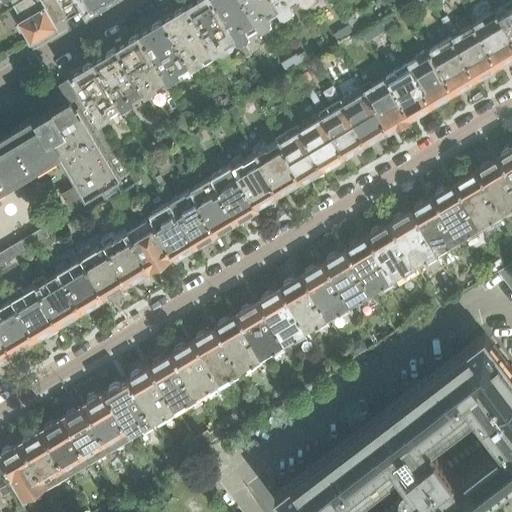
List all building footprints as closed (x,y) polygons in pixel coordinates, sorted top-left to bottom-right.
[(66,15),(57,0),(2,0),(4,3),(9,0),(12,0),(23,18),(20,20),(31,40),(56,25),(54,22),(66,15)] [(77,13),(98,0),(82,0),(84,2),(74,8),(77,13)] [(192,0),(185,5),(213,51),(214,50),(225,69),(235,63),(224,44),(236,37),(214,0),(192,0)] [(214,0),(236,37),(236,38),(242,48),(247,45),(243,38),(248,35),(249,31),(248,29),(258,23),(258,22),(245,0),(214,0)] [(245,0),(258,22),(258,23),(269,42),(273,39),(265,25),(270,22),(271,17),(270,15),(279,10),(280,9),(274,0),(245,0)] [(274,0),(280,9),(279,10),(280,12),(282,12),(289,25),(293,22),(287,11),(293,8),(294,4),(292,2),(295,0),(274,0)] [(511,0),(510,0),(495,10),(511,36),(511,0)] [(170,13),(163,17),(191,64),(213,51),(185,5),(170,13)] [(511,36),(495,10),(473,23),(497,62),(505,57),(511,57),(511,55),(511,36)] [(362,28),(353,14),(345,19),(355,33),(360,30),(362,28)] [(497,62),(473,23),(460,30),(456,24),(453,25),(446,15),(440,18),(451,35),(475,74),(483,71),(489,70),(494,67),(496,62),(497,62)] [(163,17),(139,32),(167,78),(191,64),(163,17)] [(366,41),(386,29),(380,18),(362,28),(360,30),(366,41)] [(352,32),(345,20),(330,29),(337,41),(352,32)] [(366,41),(360,30),(355,33),(350,36),(354,42),(360,44),(364,41),(365,42),(366,41)] [(139,32),(118,45),(145,91),(167,78),(139,32)] [(475,74),(451,35),(429,48),(453,88),(461,83),(467,83),(472,80),(474,75),(475,74)] [(118,45),(94,59),(121,106),(145,91),(118,45)] [(453,88),(429,48),(407,62),(431,101),(440,96),(445,96),(450,93),(452,88),(453,88)] [(331,65),(324,53),(318,57),(325,69),(331,65)] [(94,59),(72,72),(77,82),(99,119),(121,106),(94,59)] [(431,101),(407,62),(385,75),(409,114),(418,109),(423,109),(428,106),(430,101),(431,101)] [(409,114),(385,75),(371,83),(369,80),(362,84),(388,127),(396,122),(401,122),(406,119),(408,114),(409,114)] [(0,183),(58,149),(79,184),(65,192),(67,196),(72,204),(86,195),(86,196),(120,176),(78,106),(76,107),(71,99),(75,97),(67,83),(66,80),(43,94),(51,107),(40,114),(39,112),(0,134),(0,183)] [(179,88),(174,80),(170,83),(175,91),(179,88)] [(388,127),(362,84),(340,97),(367,140),(375,134),(379,135),(385,132),(386,128),(388,127)] [(320,102),(314,91),(309,94),(315,104),(320,102)] [(367,140),(340,97),(319,110),(345,152),(354,147),(358,148),(363,145),(364,141),(367,140)] [(133,115),(127,105),(123,108),(129,117),(133,115)] [(345,152),(319,110),(297,123),(324,165),(332,160),(336,161),(342,157),(343,153),(345,152)] [(279,124),(275,117),(267,122),(272,129),(279,124)] [(302,178),(278,138),(277,139),(266,145),(263,140),(253,145),(250,140),(254,138),(245,123),(239,127),(254,152),(256,150),(279,190),(286,186),(287,186),(292,187),(301,182),(302,178)] [(324,165),(297,123),(275,136),(277,139),(278,138),(302,178),(311,173),(315,173),(320,170),(322,166),(324,165)] [(511,147),(511,148),(508,147),(502,151),(501,154),(499,155),(511,177),(511,147)] [(279,190),(256,150),(254,152),(243,158),(240,153),(229,160),(231,163),(233,162),(256,203),(257,203),(264,199),(264,200),(269,201),(278,196),(279,191),(279,190)] [(139,161),(135,153),(124,160),(128,167),(139,161)] [(511,207),(511,177),(499,155),(490,161),(486,160),(480,164),(479,167),(477,168),(503,213),(511,207)] [(233,162),(231,163),(211,175),(237,218),(246,213),(249,213),(255,210),(256,207),(258,205),(257,203),(256,203),(233,162)] [(503,213),(477,168),(468,174),(464,173),(459,177),(457,180),(455,181),(481,226),(499,215),(504,224),(510,234),(511,232),(511,226),(509,221),(503,213)] [(171,192),(161,174),(157,177),(167,195),(171,192)] [(237,218),(211,175),(191,187),(217,230),(225,225),(228,225),(234,222),(235,219),(237,218)] [(481,226),(455,181),(446,187),(443,186),(437,190),(435,193),(433,194),(460,238),(481,226)] [(217,230),(191,187),(170,199),(196,242),(205,237),(208,238),(213,234),(214,231),(217,230)] [(460,238),(433,194),(425,200),(421,199),(415,203),(414,206),(411,207),(438,251),(460,238)] [(121,207),(115,195),(110,199),(116,210),(121,207)] [(196,242),(170,199),(148,212),(149,214),(174,254),(175,255),(184,249),(187,250),(193,247),(194,244),(196,242)] [(438,251),(411,207),(403,213),(399,212),(393,216),(392,220),(390,221),(416,264),(438,251)] [(96,208),(87,213),(92,221),(101,217),(96,208)] [(174,254),(149,214),(137,221),(135,218),(124,225),(126,228),(128,228),(151,266),(158,262),(159,263),(163,264),(174,258),(174,254)] [(416,264),(390,221),(381,226),(377,226),(371,229),(370,233),(368,234),(394,277),(416,264)] [(74,231),(68,222),(63,225),(68,234),(74,231)] [(32,244),(40,240),(49,234),(50,234),(44,225),(27,235),(32,244)] [(151,266),(128,228),(126,228),(114,236),(112,232),(101,238),(104,242),(128,280),(135,276),(136,276),(141,278),(151,272),(151,267),(151,266)] [(53,241),(49,234),(40,240),(44,246),(53,241)] [(394,277),(368,234),(359,239),(356,238),(350,242),(348,246),(346,247),(372,290),(394,277)] [(104,242),(91,250),(89,246),(78,252),(81,256),(82,255),(105,294),(112,289),(113,290),(118,292),(128,285),(128,281),(128,280),(104,242)] [(372,290),(346,247),(338,252),(334,252),(328,255),(326,259),(324,260),(350,303),(372,290)] [(471,256),(465,247),(461,250),(466,259),(471,256)] [(29,259),(24,249),(17,253),(23,263),(29,259)] [(106,294),(105,294),(82,255),(81,256),(68,263),(66,259),(56,266),(58,269),(82,308),(90,303),(90,304),(95,305),(105,299),(106,294)] [(350,303),(324,260),(316,265),(312,264),(306,268),(305,272),(303,273),(329,315),(350,303)] [(511,261),(499,269),(511,286),(511,261)] [(82,308),(58,269),(45,277),(43,273),(32,279),(35,284),(36,283),(59,321),(67,317),(67,318),(72,319),(82,313),(83,308),(82,308)] [(329,315),(303,273),(294,278),(290,277),(284,281),(283,285),(281,286),(306,329),(329,315)] [(59,321),(36,283),(35,284),(23,291),(20,287),(9,293),(12,297),(36,335),(44,330),(44,331),(49,333),(59,327),(60,322),(59,321)] [(306,329),(281,286),(272,291),(268,290),(262,294),(261,298),(259,299),(285,342),(306,329)] [(405,296),(399,286),(394,289),(400,299),(405,296)] [(450,297),(444,288),(435,293),(441,302),(450,297)] [(440,304),(435,296),(424,302),(429,310),(440,304)] [(36,335),(12,297),(0,304),(0,303),(0,327),(13,349),(21,344),(21,345),(26,346),(36,341),(37,336),(36,335)] [(285,342),(259,299),(250,304),(247,303),(241,307),(239,311),(237,312),(263,355),(285,342)] [(263,355),(237,312),(229,317),(225,317),(219,320),(218,324),(215,325),(241,368),(263,355)] [(241,368),(215,325),(207,330),(203,329),(197,333),(196,337),(194,338),(219,381),(241,368)] [(13,349),(0,327),(0,359),(3,360),(13,354),(14,349),(13,349)] [(473,510),(511,480),(511,367),(490,338),(485,332),(478,337),(366,422),(357,430),(281,487),(275,492),(278,496),(290,511),(471,511),(473,511),(472,510),(473,510)] [(219,381),(194,338),(185,343),(181,343),(175,346),(174,350),(172,351),(197,394),(219,381)] [(197,394),(172,351),(163,356),(159,355),(153,359),(152,363),(150,364),(175,407),(197,394)] [(175,407),(150,364),(141,369),(137,368),(131,372),(130,376),(128,377),(154,420),(175,407)] [(321,376),(316,368),(304,375),(309,383),(321,376)] [(154,420),(128,377),(119,382),(116,381),(110,385),(108,389),(106,389),(132,433),(154,420)] [(295,391),(287,379),(279,384),(287,396),(295,391)] [(132,433),(106,389),(97,395),(94,395),(88,398),(87,401),(85,402),(110,446),(132,433)] [(110,446),(85,402),(76,407),(72,407),(67,411),(65,414),(63,415),(90,458),(110,446)] [(242,423),(235,411),(227,415),(234,428),(242,423)] [(90,458),(63,415),(55,420),(51,420),(45,423),(44,426),(42,428),(68,471),(90,458)] [(68,471),(42,428),(33,433),(30,433),(24,436),(23,439),(21,440),(47,484),(68,471)] [(211,441),(206,433),(195,440),(200,448),(211,441)] [(47,484),(21,440),(12,445),(9,445),(3,449),(1,452),(0,452),(0,454),(25,497),(47,484)] [(188,455),(183,447),(172,453),(177,461),(188,455)] [(10,480),(0,463),(0,485),(9,481),(10,480)] [(101,479),(92,465),(88,468),(97,481),(98,480),(102,486),(104,485),(101,479)] [(14,489),(9,481),(0,485),(0,490),(3,495),(14,489)] [(88,499),(83,490),(80,492),(85,501),(88,499)]
